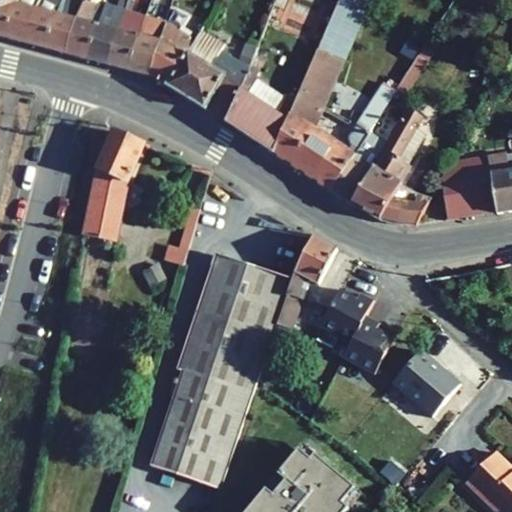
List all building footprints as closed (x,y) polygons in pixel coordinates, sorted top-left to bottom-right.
[(17,0),(0,0),(0,37),(6,39),(15,4),(17,0)] [(17,0),(15,4),(35,10),(26,44),(47,50),(56,15),(62,0),(17,0)] [(83,2),(76,0),(62,0),(56,15),(47,50),(66,55),(75,20),(83,2)] [(124,11),(127,0),(119,0),(117,8),(105,4),(104,7),(97,26),(88,60),(109,66),(118,31),(124,11)] [(349,151),(313,128),(369,0),(339,0),(296,102),(291,113),(276,155),(331,192),(359,149),(370,133),(370,131),(358,123),(350,137),(352,145),(349,151)] [(97,26),(104,7),(84,1),(83,2),(75,20),(66,55),(88,60),(97,26)] [(15,4),(6,39),(26,44),(35,10),(15,4)] [(138,37),(145,17),(124,11),(118,31),(109,66),(129,71),(138,37)] [(145,16),(145,17),(138,37),(129,71),(149,76),(161,42),(167,23),(167,22),(145,16)] [(189,53),(196,41),(167,23),(161,42),(149,76),(167,87),(189,53)] [(241,88),(248,72),(256,48),(246,44),(239,63),(221,52),(225,47),(201,32),(189,53),(167,87),(227,123),(241,88)] [(412,61),(420,48),(409,41),(401,53),(412,61)] [(407,91),(423,66),(415,60),(399,86),(407,91)] [(291,113),(296,102),(285,95),(284,97),(276,111),(248,92),(257,79),(248,72),(241,88),(227,123),(276,155),(291,113)] [(248,92),(276,111),(284,97),(257,79),(248,92)] [(395,92),(396,90),(384,82),(358,123),(370,131),(395,92)] [(403,97),(407,91),(399,86),(396,90),(395,92),(403,97)] [(398,119),(404,111),(391,103),(386,111),(398,119)] [(424,117),(410,108),(388,145),(372,172),(352,206),(380,221),(398,226),(416,226),(431,199),(399,189),(412,167),(409,165),(400,159),(418,129),(424,117)] [(26,138),(56,147),(64,120),(34,111),(26,138)] [(427,135),(418,129),(400,159),(409,165),(427,135)] [(97,168),(83,237),(110,242),(117,203),(122,203),(126,183),(143,145),(113,132),(97,168)] [(372,172),(388,145),(370,133),(359,149),(331,192),(352,206),(372,172)] [(511,155),(507,157),(506,153),(450,163),(441,182),(447,221),(497,213),(497,215),(511,212),(511,155)] [(188,253),(200,210),(192,207),(179,250),(188,253)] [(295,273),(267,358),(281,364),(310,282),(319,286),(337,250),(314,237),(295,273)] [(168,262),(184,267),(188,253),(179,250),(172,248),(168,262)] [(182,372),(181,376),(176,374),(169,395),(173,397),(150,465),(220,490),(292,279),(217,254),(177,370),(182,372)] [(143,273),(151,287),(166,279),(158,265),(143,273)] [(340,291),(320,328),(350,345),(343,359),(375,376),(394,339),(376,330),(379,325),(365,317),(373,302),(360,295),(357,300),(340,291)] [(421,351),(393,383),(434,418),(462,386),(421,351)] [(262,371),(277,376),(281,364),(267,358),(262,371)] [(349,511),(362,497),(303,450),(250,511),(349,511)] [(511,511),(511,468),(495,453),(467,483),(496,511),(499,511),(501,511),(511,511)]
